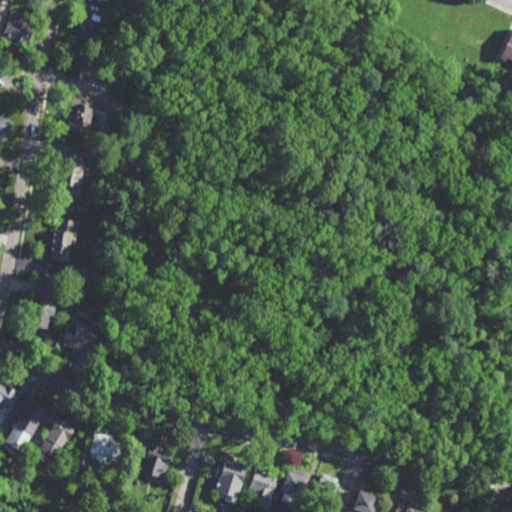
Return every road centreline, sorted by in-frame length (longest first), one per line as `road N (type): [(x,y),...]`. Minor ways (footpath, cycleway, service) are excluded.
road 1 (residential): [(51,0),(0,315)]
road 2 (residential): [(206,424),(511,478)]
road 3 (residential): [(0,348),(85,399),(206,424)]
